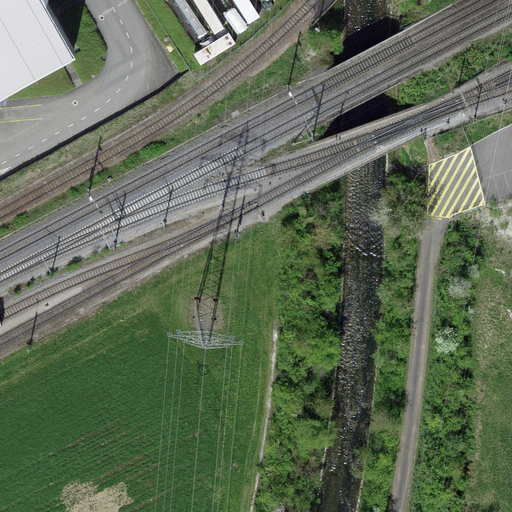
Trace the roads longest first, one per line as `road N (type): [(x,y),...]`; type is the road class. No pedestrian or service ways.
road 1 (unknown): [(0,139),(112,79),(125,41),(108,0)]
road 2 (track): [(277,325),(249,511)]
